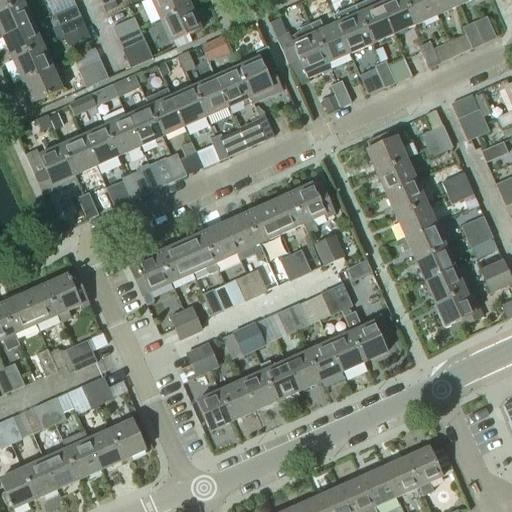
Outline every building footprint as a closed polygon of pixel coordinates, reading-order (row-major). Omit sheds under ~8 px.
[(20,0),(0,0),(0,13),(22,3),(20,0)] [(97,0),(101,8),(119,0),(97,0)] [(185,0),(149,0),(159,21),(190,8),(185,0)] [(375,0),(368,0),(352,7),(369,46),(392,37),(378,6),(375,0)] [(401,0),(375,0),(378,6),(392,37),(414,27),(403,3),(401,0)] [(427,0),(401,0),(403,3),(414,27),(435,17),(427,0)] [(427,0),(435,17),(457,8),(453,0),(427,0)] [(0,35),(1,38),(32,25),(22,3),(0,13),(0,35)] [(352,7),(330,17),(335,26),(338,33),(348,56),(369,46),(352,7)] [(190,8),(159,21),(170,45),(200,31),(190,8)] [(62,38),(84,28),(79,17),(57,27),(62,38)] [(116,41),(138,31),(133,19),(111,30),(116,41)] [(319,22),(309,26),(327,65),(348,56),(338,33),(335,26),(323,31),(319,22)] [(32,25),(1,38),(11,60),(41,47),(32,25)] [(471,52),(482,47),(472,25),(461,29),(471,52)] [(287,36),(276,41),(277,45),(287,66),(298,61),(306,81),(330,71),(327,65),(309,26),(299,31),(299,32),(303,40),(291,45),(289,39),(287,36)] [(84,28),(62,38),(67,50),(89,40),(84,28)] [(138,31),(116,41),(121,53),(143,43),(138,31)] [(221,38),(200,48),(207,64),(229,55),(221,38)] [(422,59),(433,54),(428,44),(417,49),(422,59)] [(21,83),(51,69),(41,47),(11,60),(21,83)] [(281,94),(272,73),(276,71),(267,49),(255,54),(258,60),(235,70),(239,77),(248,100),(249,99),(251,105),(269,97),(270,99),(281,94)] [(433,54),(422,59),(427,71),(438,66),(433,54)] [(82,83),(85,90),(107,80),(98,62),(76,71),(82,83)] [(378,79),(390,74),(385,63),(373,68),(378,79)] [(51,69),(21,83),(31,105),(61,92),(51,69)] [(221,97),(226,109),(248,100),(239,77),(235,70),(213,79),(221,97)] [(390,74),(378,79),(383,90),(395,85),(390,74)] [(139,88),(133,77),(111,86),(117,98),(139,88)] [(221,97),(213,79),(191,89),(204,119),(226,109),(221,97)] [(339,110),(350,105),(340,83),(329,88),(339,110)] [(511,86),(503,91),(511,112),(511,86)] [(204,119),(191,89),(169,99),(177,117),(182,129),(204,119)] [(177,117),(169,99),(165,91),(144,101),(147,109),(160,139),(182,129),(177,117)] [(95,108),(90,96),(68,106),(73,118),(95,108)] [(129,128),(138,149),(160,139),(147,109),(125,119),(129,128)] [(466,117),(475,138),(487,133),(478,112),(466,117)] [(511,112),(496,120),(500,131),(511,125),(511,112)] [(262,144),(273,139),(263,117),(252,122),(262,144)] [(475,138),(466,117),(455,122),(465,143),(475,138)] [(104,132),(116,159),(138,149),(129,128),(125,119),(103,128),(104,132)] [(104,132),(103,128),(81,138),(81,139),(95,168),(116,159),(104,132)] [(429,133),(438,155),(450,149),(441,128),(429,133)] [(411,145),(400,149),(392,131),(366,143),(369,151),(366,152),(375,174),(403,163),(406,161),(405,161),(416,156),(411,145)] [(438,155),(429,133),(419,137),(429,159),(438,155)] [(213,152),(224,147),(219,136),(208,141),(213,152)] [(61,151),(73,178),(95,168),(81,139),(81,138),(59,148),(61,151)] [(501,143),(478,154),(483,165),(506,155),(501,143)] [(180,149),(185,159),(195,155),(190,144),(180,149)] [(224,147),(213,152),(218,163),(229,159),(224,147)] [(73,178),(61,151),(59,148),(38,157),(36,151),(24,157),(41,196),(74,182),(73,178)] [(169,172),(181,167),(176,156),(164,161),(169,172)] [(165,187),(174,183),(186,178),(181,167),(169,172),(164,161),(155,165),(153,168),(161,186),(165,187)] [(413,177),(406,161),(403,163),(375,174),(385,196),(415,183),(413,177)] [(135,171),(138,178),(150,173),(147,166),(135,171)] [(445,195),(466,186),(462,175),(440,184),(445,195)] [(125,191),(136,187),(131,176),(120,180),(125,191)] [(498,198),(511,192),(511,178),(493,187),(498,198)] [(425,205),(415,183),(385,196),(392,211),(395,218),(425,205)] [(310,186),(287,197),(296,215),(300,226),(301,226),(306,237),(315,232),(310,221),(322,216),(324,220),(332,216),(319,187),(312,190),(310,186)] [(466,186),(445,195),(450,206),(471,197),(466,186)] [(136,187),(125,191),(131,203),(141,198),(136,187)] [(511,192),(498,198),(503,209),(511,204),(511,192)] [(86,223),(97,217),(87,195),(76,200),(86,223)] [(287,197),(265,206),(268,213),(278,236),(300,226),(296,215),(287,197)] [(435,227),(425,205),(395,218),(405,240),(412,237),(435,227)] [(265,206),(244,216),(253,238),(257,246),(258,245),(278,236),(268,213),(265,206)] [(244,216),(221,226),(234,256),(236,255),(240,262),(254,256),(257,263),(264,259),(258,245),(257,246),(253,238),(244,216)] [(465,239),(486,230),(481,219),(460,229),(465,239)] [(221,226),(199,236),(206,252),(213,265),(214,265),(234,256),(221,226)] [(438,234),(435,227),(412,237),(405,240),(415,262),(445,249),(438,234)] [(486,230),(465,239),(470,250),(491,241),(486,230)] [(199,236),(177,246),(191,275),(205,269),(205,270),(208,277),(218,272),(215,266),(214,265),(213,265),(206,252),(199,236)] [(313,246),(322,268),(342,259),(332,237),(313,246)] [(177,246),(156,255),(169,285),(191,275),(177,246)] [(455,271),(445,249),(415,262),(424,284),(455,271)] [(288,257),(298,279),(309,274),(300,252),(288,257)] [(135,268),(128,271),(140,297),(145,307),(152,303),(148,294),(169,285),(156,255),(134,265),(135,268)] [(298,279),(288,257),(278,262),(287,284),(298,279)] [(484,283),(506,273),(501,263),(479,272),(484,283)] [(244,277),(254,299),(266,293),(256,271),(244,277)] [(464,292),(455,271),(424,284),(432,302),(434,306),(460,295),(464,293),(464,292)] [(506,273),(484,283),(489,294),(511,284),(506,273)] [(254,299),(244,277),(234,282),(244,303),(254,299)] [(71,278),(67,279),(66,278),(44,287),(57,317),(56,317),(60,324),(69,319),(66,312),(78,307),(79,310),(87,306),(80,289),(77,291),(71,278)] [(341,286),(329,291),(336,305),(339,314),(341,313),(343,318),(350,315),(348,310),(351,308),(341,286)] [(22,297),(35,326),(56,317),(57,317),(44,287),(22,297)] [(465,292),(464,292),(464,293),(460,295),(434,306),(444,328),(460,321),(463,328),(483,319),(470,289),(465,292)] [(211,318),(222,313),(212,291),(201,296),(211,318)] [(329,291),(319,296),(329,318),(339,314),(336,305),(329,291)] [(0,307),(9,327),(13,336),(35,326),(22,297),(0,306),(0,307)] [(511,319),(511,301),(499,308),(505,322),(511,319)] [(285,311),(296,333),(307,328),(297,306),(285,311)] [(17,346),(13,336),(9,327),(0,307),(0,341),(2,341),(7,351),(17,346)] [(174,331),(196,321),(191,310),(169,320),(174,331)] [(296,333),(285,311),(275,315),(285,338),(296,333)] [(343,318),(342,319),(349,334),(357,353),(362,364),(385,354),(380,343),(389,339),(379,317),(369,321),(371,324),(360,329),(353,314),(350,315),(343,318)] [(196,321),(174,331),(178,342),(201,332),(196,321)] [(242,330),(252,353),(264,347),(253,325),(242,330)] [(252,353),(242,330),(231,335),(242,358),(252,353)] [(349,334),(327,344),(340,374),(362,364),(357,353),(349,334)] [(68,363),(91,353),(86,342),(64,352),(68,363)] [(327,344),(305,354),(318,384),(340,374),(327,344)] [(190,367),(212,357),(207,346),(185,356),(190,367)] [(45,378),(56,373),(47,351),(35,356),(45,378)] [(91,353),(68,363),(73,374),(96,364),(91,353)] [(305,354),(283,364),(294,389),(296,394),(318,384),(305,354)] [(212,357),(190,367),(195,379),(217,368),(212,357)] [(269,362),(260,367),(262,373),(261,374),(267,388),(274,403),(296,394),(294,389),(283,364),(272,369),(269,362)] [(1,371),(11,393),(23,388),(14,365),(1,371)] [(11,393),(1,371),(0,371),(0,394),(1,397),(11,393)] [(261,374),(239,383),(253,413),(274,403),(267,388),(261,374)] [(85,399),(107,389),(102,379),(80,389),(85,399)] [(239,383),(217,393),(222,404),(231,423),(253,413),(239,383)] [(107,389),(85,399),(90,410),(112,400),(107,389)] [(217,393),(196,403),(209,433),(231,423),(222,404),(217,393)] [(55,400),(44,405),(49,416),(54,427),(65,422),(62,415),(73,410),(66,395),(55,400)] [(511,403),(500,409),(505,421),(502,422),(511,443),(511,403)] [(44,405),(33,410),(43,431),(54,427),(49,416),(44,405)] [(0,424),(0,426),(9,447),(21,441),(12,419),(0,424)] [(108,432),(121,462),(144,452),(131,422),(108,432)] [(0,450),(9,447),(0,426),(0,450)] [(60,442),(64,452),(78,481),(100,472),(87,442),(82,432),(60,442)] [(121,462),(108,432),(87,442),(100,472),(121,462)] [(428,449),(404,459),(415,484),(417,489),(419,488),(422,497),(433,492),(429,484),(441,478),(428,449)] [(78,481),(64,452),(42,462),(55,491),(78,481)] [(404,459),(381,470),(383,474),(395,499),(417,489),(415,484),(404,459)] [(55,491),(42,462),(20,471),(33,501),(55,491)] [(360,479),(358,480),(372,509),(373,508),(395,499),(383,474),(381,470),(360,479)] [(33,501),(20,471),(0,480),(0,484),(4,494),(0,496),(6,509),(10,507),(12,511),(33,501)] [(335,486),(334,486),(345,511),(374,511),(373,508),(372,509),(358,480),(360,479),(358,476),(343,482),(344,486),(337,489),(335,486)] [(322,496),(314,499),(319,511),(345,511),(334,486),(320,492),(322,496)] [(319,511),(314,499),(291,510),(291,511),(319,511)]
